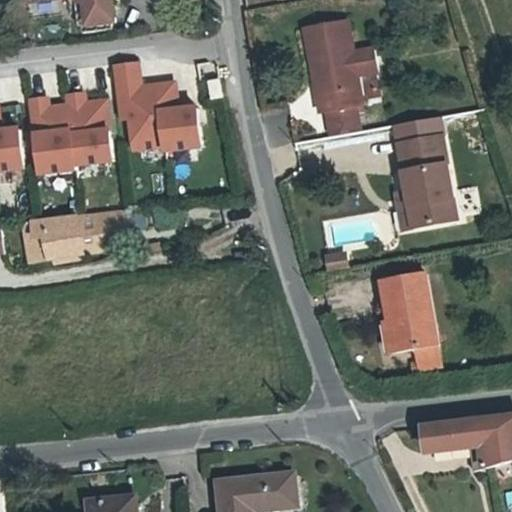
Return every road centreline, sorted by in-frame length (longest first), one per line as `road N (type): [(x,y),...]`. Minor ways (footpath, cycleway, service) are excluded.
road 1 (residential): [(239,48),(261,185),(343,428)]
road 2 (residential): [(0,468),(343,428)]
road 3 (residential): [(0,74),(239,48)]
road 4 (residential): [(343,428),(511,410)]
